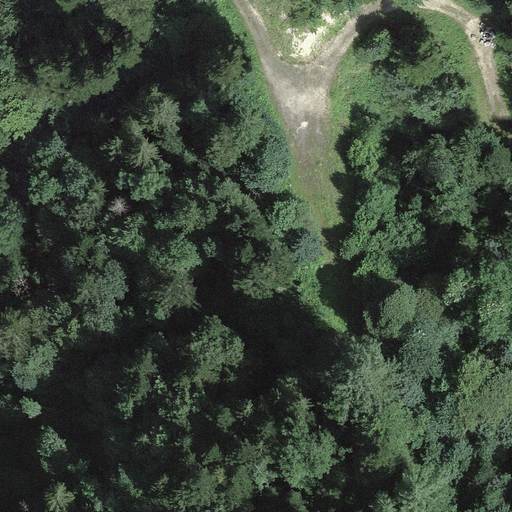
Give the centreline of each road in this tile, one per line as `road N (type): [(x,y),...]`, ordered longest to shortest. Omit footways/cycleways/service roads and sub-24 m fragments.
road 1 (track): [(300,82),(303,153),(338,271),(390,397),(456,511)]
road 2 (track): [(419,0),(378,10),(322,76),(300,82),(285,73),(240,0)]
road 3 (track): [(511,153),(477,39),(462,15),(435,0)]
